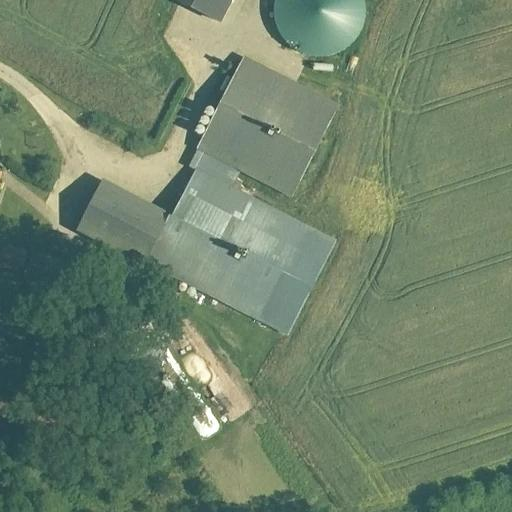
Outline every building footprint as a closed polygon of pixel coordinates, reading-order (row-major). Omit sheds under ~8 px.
[(233,0),(190,0),(225,18),(233,0)] [(359,32),(366,20),(368,7),(366,0),(280,0),(280,7),(282,20),(288,32),(298,42),(310,48),(324,51),(337,48),(350,42),(359,32)] [(297,196),(344,103),(252,56),(205,150),(212,153),(247,171),(297,196)] [(202,172),(237,189),(247,171),(212,153),(202,172)] [(0,199),(10,168),(0,165),(0,199)] [(237,189),(202,172),(183,209),(155,264),(289,331),(336,239),(237,189)] [(155,264),(183,209),(118,176),(90,231),(155,264)] [(5,265),(66,295),(77,272),(16,242),(5,265)] [(28,436),(75,435),(75,402),(28,403),(28,436)]
